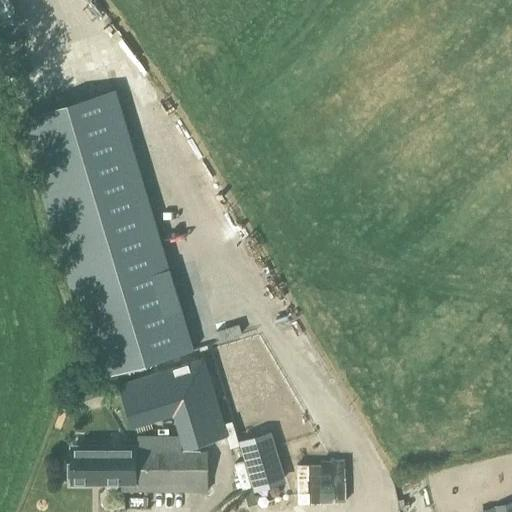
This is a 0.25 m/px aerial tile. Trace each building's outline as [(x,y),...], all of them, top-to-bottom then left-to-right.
[(115,88),(18,118),(97,378),(194,348),(115,88)] [(203,360),(120,385),(133,426),(186,409),(196,443),(226,434),(203,360)] [(153,427),(153,436),(186,437),(186,428),(153,427)] [(267,434),(241,442),(255,490),(281,482),(267,434)] [(68,464),(68,478),(73,478),(73,484),(126,484),(137,484),(137,451),(137,446),(73,446),(73,464),(68,464)] [(126,484),(126,491),(208,491),(208,452),(137,451),(137,484),(126,484)] [(511,511),(511,502),(495,507),(495,511),(511,511)]
